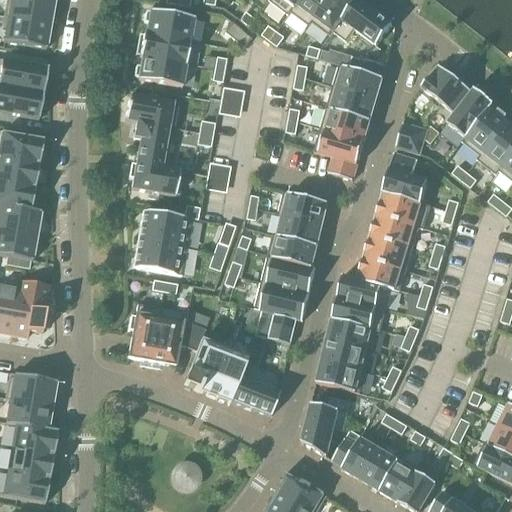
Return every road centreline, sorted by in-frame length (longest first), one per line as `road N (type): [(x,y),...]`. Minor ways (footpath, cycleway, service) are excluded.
road 1 (residential): [(278,450),(333,249),(366,190),(414,23)]
road 2 (residential): [(83,374),(76,102),(87,0)]
road 3 (residential): [(83,374),(202,411),(278,450)]
road 4 (residential): [(86,511),(83,374)]
road 5 (residential): [(511,102),(414,23)]
